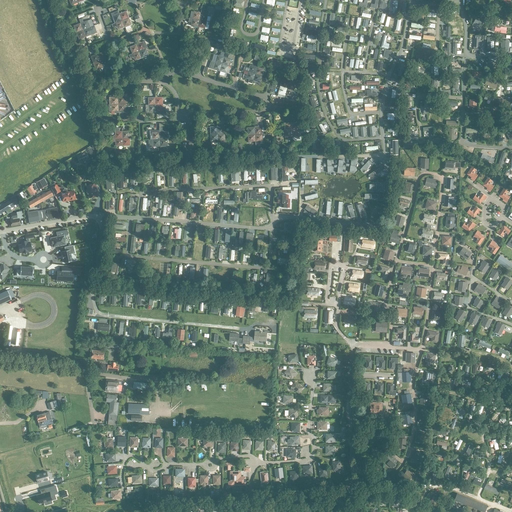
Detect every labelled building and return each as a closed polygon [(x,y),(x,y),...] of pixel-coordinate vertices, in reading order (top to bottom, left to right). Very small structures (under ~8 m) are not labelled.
[(122,20),(129,18),(126,11),(119,14),(122,20)] [(199,20),(201,13),(194,11),(192,19),(199,20)] [(201,13),(199,20),(207,21),(208,14),(201,13)] [(115,23),(122,20),(119,14),(113,16),(115,23)] [(476,19),(472,25),(479,29),(481,25),(482,26),(484,21),(486,22),(490,17),(487,15),(482,23),(476,19)] [(129,18),(122,20),(125,28),(132,25),(129,18)] [(191,26),(198,27),(199,20),(192,19),(189,18),(189,21),(190,22),(191,23),(191,26)] [(125,28),(122,20),(115,23),(112,24),(113,27),(116,26),(116,27),(117,27),(118,30),(125,28)] [(207,21),(199,20),(198,27),(208,29),(209,25),(207,25),(208,22),(207,22),(207,21)] [(83,30),(90,27),(87,21),(84,22),(81,23),(80,23),(83,30)] [(76,33),(83,30),(80,23),(74,26),(76,33)] [(90,27),(83,30),(86,37),(93,34),(90,27)] [(83,30),(76,33),(79,40),(86,37),(83,30)] [(381,47),(388,49),(389,44),(385,43),(387,36),(384,36),(381,47)] [(506,39),(501,39),(501,49),(505,50),(505,51),(509,51),(509,41),(506,41),(506,39)] [(139,51),(147,48),(145,41),(137,44),(139,51)] [(139,51),(137,44),(130,47),(132,54),(139,51)] [(147,48),(139,51),(142,58),(149,55),(146,49),(147,48)] [(100,61),(107,58),(105,51),(98,54),(100,61)] [(139,51),(132,54),(129,55),(130,58),(133,57),(133,58),(134,58),(135,61),(142,58),(139,51)] [(222,64),(224,57),(225,53),(221,52),(220,55),(219,56),(217,55),(215,62),(222,64)] [(225,53),(224,57),(222,64),(229,66),(231,59),(228,58),(229,54),(225,53)] [(100,61),(98,54),(91,56),(93,63),(100,61)] [(107,58),(100,61),(103,68),(107,66),(108,67),(114,65),(111,59),(108,61),(107,58)] [(100,61),(93,63),(96,70),(97,70),(98,70),(100,72),(104,70),(103,68),(100,61)] [(213,69),(220,71),(222,64),(215,62),(214,66),(210,65),(209,68),(213,69)] [(222,64),(220,71),(227,73),(229,66),(222,64)] [(255,74),(257,67),(250,65),(248,72),(255,74)] [(417,66),(415,69),(422,74),(424,72),(419,69),(420,68),(417,66)] [(257,67),(255,74),(262,76),(264,69),(257,67)] [(246,79),(253,81),(255,74),(248,72),(247,74),(244,73),(243,78),(246,79)] [(255,74),(253,81),(260,83),(262,76),(255,74)] [(294,90),(296,83),(297,82),(294,81),(293,81),(293,79),(290,78),(289,81),(287,88),(294,90)] [(487,78),(485,84),(490,86),(489,87),(496,89),(498,82),(487,78)] [(280,86),(287,88),(289,81),(282,79),(280,86)] [(284,98),(285,95),(287,88),(280,86),(278,93),(278,94),(278,96),(284,98)] [(295,94),(297,95),(298,92),(294,90),(287,88),(285,95),(286,96),(286,97),(286,98),(288,98),(289,98),(289,97),(292,98),(294,92),(295,92),(295,94)] [(118,104),(128,104),(128,96),(127,96),(127,94),(119,94),(119,97),(118,97),(118,104)] [(498,98),(497,103),(499,103),(499,107),(505,107),(508,107),(509,103),(505,103),(505,100),(503,100),(503,99),(503,98),(498,98)] [(447,102),(447,111),(450,111),(450,107),(453,107),(453,106),(457,106),(457,102),(447,102)] [(119,113),(126,113),(126,107),(130,106),(130,103),(128,104),(118,104),(119,112),(119,113)] [(160,139),(167,139),(169,138),(168,132),(164,132),(164,131),(163,130),(162,126),(163,126),(163,123),(159,123),(159,130),(160,132),(160,139)] [(112,139),(115,139),(122,138),(122,131),(120,132),(119,128),(115,128),(115,135),(112,137),(112,139)] [(153,140),(160,139),(160,132),(159,130),(150,131),(150,135),(152,135),(153,140)] [(292,139),(292,138),(292,130),(285,130),(283,130),(283,136),(285,135),(285,138),(287,138),(287,139),(292,139)] [(22,145),(25,149),(36,141),(33,137),(22,145)] [(122,138),(115,139),(112,139),(112,142),(115,142),(116,146),(123,146),(122,138)] [(130,138),(122,138),(123,146),(131,146),(130,138)] [(160,139),(153,140),(152,140),(152,144),(149,144),(149,147),(160,147),(160,139)] [(87,153),(89,159),(90,160),(90,162),(96,159),(91,148),(85,150),(86,152),(87,153)] [(90,160),(89,159),(87,153),(86,152),(77,156),(77,157),(73,159),(74,162),(79,161),(80,164),(90,160)] [(506,153),(502,152),(498,167),(501,168),(506,153)] [(494,159),(482,154),(480,158),(492,163),(494,159)] [(364,172),(372,163),(369,160),(361,170),(364,172)] [(471,167),(466,174),(475,180),(476,178),(477,176),(474,173),(474,172),(475,170),(471,167)] [(95,168),(92,170),(89,171),(94,181),(100,178),(95,168)] [(277,181),(277,168),(269,168),(270,181),(277,181)] [(369,175),(371,179),(381,172),(379,168),(369,175)] [(404,168),(404,176),(414,176),(414,169),(404,168)] [(239,172),(231,173),(232,182),(240,181),(239,172)] [(44,178),(36,182),(40,189),(48,185),(44,178)] [(427,178),(425,185),(431,187),(435,188),(437,181),(427,178)] [(487,178),(482,185),(491,190),(493,186),(490,184),(490,183),(492,181),(487,178)] [(447,179),(446,189),(454,189),(454,179),(447,179)] [(56,185),(55,182),(50,185),(51,187),(51,188),(50,188),(54,195),(61,191),(57,184),(56,185)] [(414,184),(405,183),(403,193),(411,194),(414,184)] [(96,184),(87,186),(90,198),(98,196),(96,184)] [(34,188),(32,185),(26,188),(31,195),(36,192),(35,190),(37,189),(35,187),(34,188)] [(503,189),(499,196),(502,198),(507,201),(509,197),(506,195),(506,194),(507,191),(503,189)] [(37,198),(39,203),(53,195),(50,190),(37,198)] [(62,194),(61,194),(63,202),(75,200),(74,191),(68,193),(67,190),(63,191),(63,192),(62,192),(62,194)] [(22,191),(22,192),(17,195),(20,200),(21,202),(26,198),(25,197),(24,194),(22,191)] [(475,195),(472,199),(480,204),(485,196),(481,193),(479,196),(478,196),(475,195)] [(290,208),(290,199),(289,199),(289,195),(280,194),(280,198),(277,198),(276,203),(281,203),(282,203),(281,207),(290,208)] [(445,197),(444,206),(451,207),(452,197),(445,197)] [(0,214),(14,205),(17,204),(13,198),(11,200),(0,206),(0,214)] [(398,206),(409,208),(411,201),(400,198),(398,206)] [(427,200),(426,208),(434,210),(436,203),(427,200)] [(318,212),(313,209),(312,209),(307,206),(305,209),(315,215),(318,212)] [(57,207),(28,212),(30,222),(39,220),(39,219),(48,217),(49,219),(59,217),(57,207)] [(470,209),(467,213),(474,218),(479,210),(475,207),(473,210),(472,210),(470,209)] [(16,209),(17,213),(17,217),(11,218),(11,220),(13,219),(13,220),(19,219),(24,219),(22,208),(16,209)] [(424,215),(423,221),(433,223),(434,217),(424,215)] [(397,216),(395,225),(402,227),(405,218),(397,216)] [(453,228),(454,218),(449,217),(448,217),(447,217),(446,227),(453,228)] [(464,223),(462,227),(469,232),(474,224),(470,221),(468,224),(467,224),(464,223)] [(143,234),(144,225),(136,224),(135,233),(143,234)] [(503,225),(498,233),(502,236),(504,233),(505,233),(508,234),(511,230),(503,225)] [(423,230),(421,236),(431,239),(433,232),(423,230)] [(61,232),(51,234),(52,238),(46,239),(47,248),(60,245),(58,240),(60,240),(60,237),(62,237),(61,232)] [(476,232),(474,236),(477,238),(476,239),(477,239),(475,242),(479,245),(484,237),(476,232)] [(398,235),(392,233),(390,242),(398,244),(400,235),(398,235)] [(443,236),(442,244),(450,245),(451,237),(443,236)] [(257,246),(268,247),(269,244),(266,244),(267,241),(258,239),(257,246)] [(313,240),(313,251),(322,251),(322,240),(313,240)] [(363,240),(362,247),(374,248),(375,242),(363,240)] [(20,249),(19,249),(19,253),(23,252),(23,253),(28,252),(31,251),(30,242),(26,243),(26,241),(21,242),(22,245),(19,245),(20,249)] [(416,244),(408,242),(406,252),(414,254),(416,244)] [(491,242),(488,246),(492,248),(491,249),(492,249),(490,251),(494,254),(499,247),(491,242)] [(72,261),(71,254),(70,250),(74,249),(73,245),(64,247),(65,251),(62,251),(62,255),(63,259),(64,263),(72,261)] [(432,248),(424,247),(423,256),(431,256),(432,248)] [(462,251),(460,254),(465,257),(465,258),(467,259),(471,253),(463,248),(461,250),(462,251)] [(386,251),(383,259),(392,261),(394,253),(386,251)] [(449,255),(438,254),(438,259),(443,260),(443,265),(448,266),(449,255)] [(511,263),(500,255),(496,262),(511,272),(511,263)] [(483,263),(479,269),(481,271),(482,270),(485,272),(490,265),(483,260),(482,263),(483,263)] [(117,264),(113,263),(111,272),(118,273),(121,264),(117,263),(117,264)] [(2,266),(1,265),(0,264),(0,277),(1,279),(2,279),(2,278),(6,274),(6,273),(5,273),(8,269),(8,268),(7,268),(3,265),(3,264),(2,265),(2,266)] [(459,266),(456,272),(466,276),(468,270),(466,269),(467,268),(462,265),(461,267),(459,266)] [(20,275),(32,276),(32,267),(20,267),(20,270),(17,269),(16,276),(20,276),(20,275)] [(73,283),(73,275),(78,275),(79,268),(66,267),(66,273),(57,273),(56,282),(73,283)] [(381,267),(379,271),(383,272),(382,278),(386,279),(387,273),(388,273),(390,269),(381,267)] [(402,267),(401,274),(411,275),(412,268),(402,267)] [(493,270),(490,276),(492,278),(493,277),(496,279),(501,272),(494,268),(493,270)] [(419,269),(418,276),(428,277),(429,270),(419,269)] [(282,272),(282,276),(288,276),(288,280),(291,280),(292,276),(292,273),(282,272)] [(448,273),(437,272),(436,279),(447,280),(448,273)] [(506,280),(501,285),(504,287),(508,289),(511,282),(511,281),(506,277),(505,279),(506,280)] [(459,282),(458,290),(462,291),(462,292),(465,292),(466,285),(467,285),(467,283),(459,282)] [(476,292),(477,291),(482,294),(486,288),(481,285),(478,284),(474,291),(476,292)] [(382,297),(384,286),(377,285),(375,295),(382,297)] [(399,289),(398,293),(403,294),(408,294),(409,287),(400,286),(399,289)] [(418,287),(416,296),(425,298),(426,289),(418,287)] [(0,304),(11,300),(7,291),(0,293),(0,304)] [(445,293),(434,291),(433,298),(443,300),(445,293)] [(172,312),(184,313),(186,293),(174,292),(172,312)] [(141,299),(145,299),(145,295),(137,295),(137,304),(140,304),(141,299)] [(497,296),(492,304),(494,305),(495,304),(499,308),(503,302),(498,298),(499,297),(497,296)] [(455,297),(455,299),(456,299),(455,304),(458,305),(458,304),(462,305),(463,298),(455,297)] [(476,300),(473,304),(476,306),(476,305),(480,307),(484,301),(477,297),(476,299),(476,300)] [(369,302),(369,306),(375,307),(374,312),(378,313),(379,308),(380,308),(380,304),(369,302)] [(511,307),(508,305),(503,313),(505,315),(506,315),(509,317),(511,312),(511,307)] [(244,307),(237,306),(236,316),(243,317),(244,307)] [(424,308),(414,306),(412,313),(423,315),(424,308)] [(397,309),(396,316),(406,317),(407,310),(397,309)] [(458,313),(455,318),(458,319),(461,321),(466,313),(460,309),(458,311),(460,312),(459,314),(458,313)] [(442,313),(440,313),(435,312),(433,312),(431,320),(440,322),(442,313)] [(471,316),(469,321),(472,323),(472,322),(475,324),(479,316),(473,312),(471,315),(473,315),(472,317),(471,316)] [(483,321),(482,325),(484,326),(485,325),(488,327),(491,320),(484,317),(483,319),(485,320),(484,322),(483,321)] [(376,322),(375,332),(387,333),(388,322),(376,322)] [(498,325),(495,331),(498,333),(498,332),(502,334),(506,326),(498,322),(497,325),(498,325)] [(396,329),(396,333),(401,333),(401,339),(405,339),(406,328),(402,328),(402,329),(396,329)] [(163,334),(163,338),(172,339),(173,330),(169,329),(168,335),(163,334)] [(428,331),(427,335),(433,337),(432,341),(437,342),(439,334),(428,331)] [(244,336),(243,343),(249,344),(250,341),(254,342),(255,340),(266,341),(267,333),(255,332),(255,337),(250,337),(244,336)] [(230,333),(230,341),(238,342),(238,343),(243,343),(243,338),(239,337),(239,334),(230,333)] [(410,346),(420,347),(420,341),(415,341),(416,336),(411,336),(410,346)] [(93,350),(92,359),(104,360),(105,351),(93,350)] [(407,353),(406,362),(415,362),(415,354),(407,353)] [(427,353),(426,361),(434,362),(436,354),(427,353)] [(297,354),(288,356),(289,363),(298,361),(297,354)] [(329,357),(327,364),(336,367),(338,360),(329,357)] [(390,361),(390,369),(394,369),(395,363),(398,363),(398,358),(391,358),(391,361),(390,361)] [(489,360),(487,366),(489,367),(490,366),(494,368),(497,363),(489,360)] [(107,370),(118,371),(119,366),(116,365),(116,363),(111,362),(111,365),(108,365),(107,370)] [(287,370),(285,373),(287,374),(286,375),(286,376),(287,378),(288,377),(289,376),(292,378),(294,376),(295,376),(297,373),(291,368),(288,371),(287,370)] [(405,373),(402,373),(402,382),(411,381),(410,373),(409,369),(404,369),(405,373)] [(432,382),(434,371),(425,370),(424,381),(432,382)] [(501,379),(505,381),(510,372),(506,370),(501,379)] [(107,380),(106,391),(107,391),(107,392),(109,392),(110,391),(117,392),(119,382),(107,380)] [(293,385),(291,387),(291,388),(291,389),(291,390),(293,391),(294,391),(294,390),(297,392),(298,391),(300,392),(303,388),(297,383),(295,386),(293,385)] [(370,392),(370,383),(365,383),(365,389),(362,389),(361,394),(368,394),(368,392),(370,392)] [(378,384),(378,390),(375,390),(374,395),(381,395),(381,392),(383,392),(383,384),(378,384)] [(388,384),(388,392),(389,393),(389,395),(396,396),(396,390),(393,390),(393,384),(388,384)] [(429,394),(421,393),(420,404),(428,405),(428,403),(430,403),(430,399),(429,399),(429,394)] [(410,394),(405,395),(402,396),(403,404),(412,403),(410,394)] [(110,413),(110,415),(117,416),(119,403),(116,403),(116,400),(117,400),(118,399),(116,399),(117,396),(108,395),(107,402),(110,403),(109,412),(110,413)] [(284,396),(283,403),(292,404),(293,396),(284,396)] [(53,401),(47,403),(49,410),(55,408),(53,401)] [(371,402),(371,413),(376,413),(379,413),(379,414),(384,414),(384,402),(382,402),(371,402)] [(129,404),(128,414),(150,415),(150,405),(129,404)] [(36,415),(40,427),(53,423),(49,412),(45,413),(36,415)] [(426,423),(427,412),(421,412),(418,412),(418,422),(426,423)] [(411,414),(402,416),(404,424),(412,423),(411,414)] [(116,427),(117,416),(110,415),(109,415),(108,427),(108,426),(116,427)] [(388,419),(388,423),(379,423),(379,431),(388,432),(388,430),(394,430),(394,419),(388,419)] [(417,432),(416,442),(423,443),(425,432),(417,432)] [(290,439),(288,439),(289,443),(291,443),(291,445),(300,444),(299,436),(290,438),(290,439)] [(117,446),(126,446),(126,437),(118,437),(117,446)] [(142,445),(143,446),(143,447),(150,447),(151,439),(143,438),(143,441),(142,443),(142,445)] [(156,438),(155,447),(163,447),(163,446),(165,446),(165,441),(163,441),(163,439),(156,438)] [(112,439),(105,440),(106,448),(113,448),(113,446),(114,446),(114,440),(112,441),(112,439)] [(469,456),(474,446),(470,445),(465,454),(469,456)] [(413,451),(411,461),(420,462),(422,452),(413,451)] [(390,460),(387,464),(392,468),(398,461),(389,454),(387,457),(390,460)] [(340,461),(332,462),(333,471),(341,470),(340,461)] [(321,467),(319,468),(320,477),(327,476),(326,467),(325,467),(325,465),(324,465),(321,465),(321,466),(321,467)] [(116,466),(107,467),(108,474),(117,473),(116,466)] [(312,466),(303,467),(303,474),(312,473),(312,466)] [(176,469),(176,476),(185,476),(185,469),(183,469),(183,468),(181,468),(181,469),(176,469)] [(282,468),(275,469),(276,478),(283,477),(282,468)] [(230,480),(229,482),(229,484),(230,486),(233,486),(235,484),(244,484),(246,483),(246,478),(244,477),(238,477),(238,473),(237,471),(231,472),(230,473),(230,480)] [(297,471),(290,472),(291,481),(298,480),(297,471)] [(407,471),(403,477),(409,481),(413,475),(407,471)] [(36,475),(38,483),(49,480),(47,472),(36,475)] [(264,472),(260,473),(261,482),(265,482),(265,483),(268,483),(267,473),(264,474),(264,472)] [(141,475),(132,476),(133,484),(142,483),(141,475)] [(473,483),(481,486),(482,483),(478,481),(478,479),(475,477),(473,483)] [(118,478),(109,479),(109,486),(118,486),(118,478)] [(486,484),(484,489),(498,495),(500,490),(486,484)] [(51,496),(58,494),(56,486),(45,489),(46,493),(37,495),(40,504),(48,502),(49,504),(52,503),(52,501),(52,500),(51,496)] [(144,488),(135,489),(136,496),(145,496),(144,488)] [(121,491),(112,491),(113,499),(121,498),(121,491)] [(484,511),(488,506),(457,494),(455,500),(483,511),(484,511)] [(394,495),(393,507),(397,507),(397,499),(401,499),(402,496),(394,495)] [(409,508),(410,507),(411,507),(415,498),(410,496),(406,507),(409,508)] [(433,496),(430,504),(436,506),(439,498),(433,496)]
